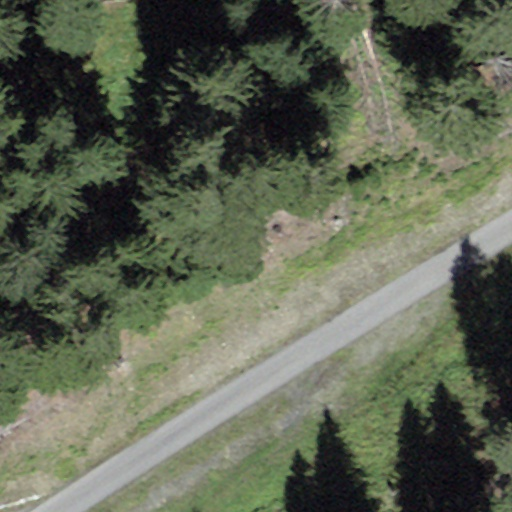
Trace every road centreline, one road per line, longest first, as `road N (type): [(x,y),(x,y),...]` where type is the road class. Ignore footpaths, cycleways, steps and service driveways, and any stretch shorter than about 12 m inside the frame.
road 1 (track): [(45,511),(164,429),(378,312)]
road 2 (track): [(378,312),(511,242)]
